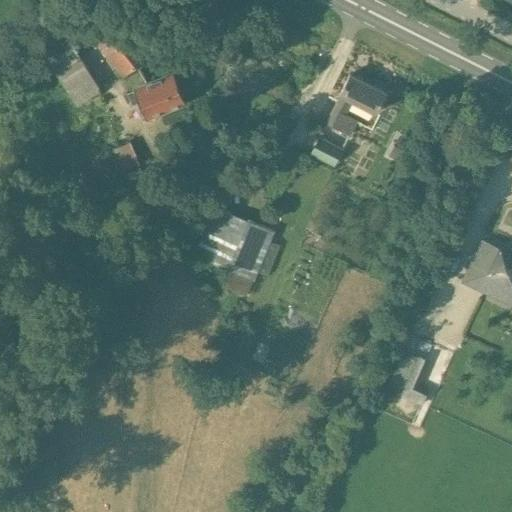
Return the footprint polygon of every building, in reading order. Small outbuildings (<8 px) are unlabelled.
[(149,55),(118,15),(92,36),(123,75),(149,55)] [(48,61),(76,104),(101,88),(73,45),(62,52),(55,41),(48,45),(55,56),(48,61)] [(386,92),(349,73),(339,93),(340,93),(325,123),(350,135),(358,120),(346,115),(354,100),(376,112),(386,92)] [(172,74),(136,89),(136,88),(127,92),(132,105),(141,101),(148,117),(184,102),(172,74)] [(343,148),(319,136),(310,154),(334,166),(343,148)] [(113,149),(122,171),(140,163),(130,141),(113,149)] [(194,255),(228,269),(222,282),(248,292),(254,279),(255,280),(258,272),(267,275),(279,245),(270,241),(275,231),(215,205),(194,255)] [(511,254),(482,240),(462,282),(511,306),(511,254)] [(430,359),(413,352),(396,393),(422,404),(429,389),(419,385),(430,359)]
